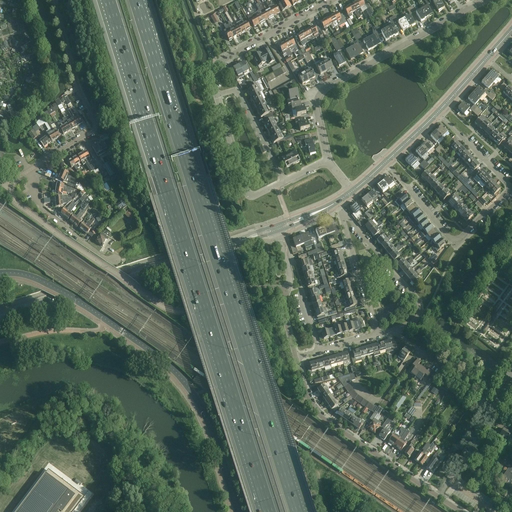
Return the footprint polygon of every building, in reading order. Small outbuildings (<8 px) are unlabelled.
[(276,0),(278,5),(282,12),(287,9),(282,0),(281,0),(276,0)] [(282,0),(287,9),(291,7),(287,0),(285,2),(284,0),(282,0)] [(360,0),(357,2),(362,12),(367,10),(363,3),(360,0)] [(441,2),(439,0),(434,0),(432,1),(434,5),(438,12),(444,8),(441,2)] [(360,17),(362,16),(360,13),(362,12),(357,2),(352,5),(360,18),(360,17)] [(260,3),(258,4),(267,20),(269,19),(269,20),(271,18),(267,11),(265,12),(260,3)] [(265,21),(267,20),(258,4),(256,5),(258,9),(259,11),(257,12),(257,13),(263,23),(265,22),(265,21)] [(270,6),(275,16),(280,13),(276,6),(273,8),(272,5),(270,6)] [(360,18),(352,5),(348,7),(352,14),(354,12),(356,15),(358,19),(360,18)] [(252,23),(254,27),(258,25),(250,10),(248,6),(246,7),(251,16),(247,18),(251,24),(252,23)] [(422,9),(427,18),(433,15),(428,6),(422,9)] [(257,13),(255,14),(252,9),(250,10),(258,25),(260,24),(263,23),(257,13)] [(370,9),(367,10),(366,11),(370,18),(374,16),(370,9)] [(427,18),(422,9),(416,13),(421,22),(427,18)] [(337,13),(333,16),(338,25),(339,27),(346,23),(343,17),(341,19),(339,16),(338,15),(337,13)] [(338,25),(333,16),(329,18),(334,28),(335,28),(336,31),(338,29),(337,26),(338,25)] [(404,19),(409,28),(415,25),(410,16),(404,19)] [(240,17),(238,18),(239,20),(246,32),(248,30),(248,31),(251,30),(250,29),(247,22),(244,24),(242,20),(240,17)] [(239,20),(238,18),(236,19),(238,23),(240,26),(238,27),(242,34),(246,32),(239,20)] [(334,28),(329,18),(325,20),(329,27),(331,26),(333,29),(334,28)] [(385,26),(392,38),(398,34),(393,25),(392,25),(395,23),(392,18),(390,19),(389,19),(391,23),(388,25),(385,26)] [(409,28),(404,19),(398,22),(403,31),(409,28)] [(230,32),(233,38),(238,36),(234,29),(232,26),(230,23),(228,24),(230,27),(228,29),(230,32)] [(231,40),(233,38),(230,32),(228,29),(226,24),(223,25),(226,30),(224,31),(225,34),(229,41),(231,40)] [(242,34),(238,27),(236,28),(234,25),(232,26),(234,29),(238,36),(242,34)] [(315,30),(314,26),(309,29),(315,39),(320,36),(320,37),(323,36),(320,31),(318,32),(316,29),(315,30)] [(383,31),(381,32),(379,29),(379,28),(375,28),(378,33),(379,35),(381,33),(386,41),(392,38),(385,26),(382,28),(383,31)] [(353,30),(354,31),(360,42),(363,40),(359,34),(358,32),(359,32),(357,28),(353,30)] [(369,39),(374,47),(380,44),(376,36),(378,34),(379,35),(378,33),(375,28),(372,28),(373,37),(369,39)] [(315,39),(309,29),(305,31),(311,41),(312,44),(314,43),(313,40),(315,39)] [(311,41),(305,31),(301,33),(305,40),(307,43),(311,41)] [(360,42),(354,31),(351,32),(357,43),(360,42)] [(305,40),(301,33),(297,36),(299,39),(298,39),(300,43),(301,43),(302,45),(304,44),(303,41),(305,40)] [(345,63),(340,53),(339,52),(342,50),(337,41),(336,41),(335,38),(330,40),(337,53),(333,55),(334,56),(333,56),(339,67),(345,63)] [(287,41),(292,50),(294,49),(296,52),(298,51),(295,46),(295,45),(293,42),(291,39),(287,41)] [(374,47),(369,39),(363,42),(368,51),(374,47)] [(292,50),(287,41),(283,44),(288,54),(290,53),(290,51),(292,50)] [(288,54),(283,44),(279,46),(284,55),(286,54),(288,58),(290,56),(288,54)] [(351,48),(357,57),(363,54),(358,44),(351,48)] [(357,57),(351,48),(346,51),(351,60),(357,57)] [(258,67),(258,66),(265,63),(265,62),(267,61),(269,64),(274,61),(268,50),(262,53),(263,53),(260,55),(260,53),(253,57),(258,67)] [(322,63),(326,71),(333,68),(328,59),(322,63)] [(297,75),(298,76),(302,85),(309,81),(302,70),(297,73),(290,62),(287,64),(294,76),(297,75)] [(248,64),(246,66),(244,63),(239,66),(243,74),(249,71),(250,73),(252,72),(251,69),(248,64)] [(326,71),(322,63),(316,66),(320,75),(326,71)] [(239,66),(233,69),(239,79),(244,76),(243,74),(239,66)] [(309,67),(303,70),(302,70),(309,81),(315,78),(310,69),(309,67)] [(488,89),(493,84),(498,78),(492,72),(489,75),(487,78),(485,80),(484,80),(481,83),(488,89)] [(247,91),(250,98),(260,93),(262,92),(259,86),(257,82),(256,83),(248,87),(250,90),(248,91),(247,91)] [(508,98),(511,92),(511,90),(508,87),(503,93),(508,98)] [(473,94),(480,100),(485,94),(478,88),(475,91),(476,92),(473,94)] [(298,104),(298,100),(299,99),(297,92),(288,94),(290,101),(287,102),(288,106),(291,106),(298,104)] [(254,105),(263,100),(260,93),(250,98),(254,105)] [(470,96),(468,99),(474,105),(472,107),(480,115),(480,114),(482,112),(475,105),(480,100),(473,94),(471,97),(470,96)] [(257,111),(266,107),(263,100),(254,105),(257,111)] [(298,104),(291,106),(292,110),(295,110),(297,117),(306,114),(304,107),(301,107),(300,103),(298,104)] [(464,115),(469,109),(463,103),(458,109),(464,115)] [(68,107),(70,110),(69,110),(79,126),(83,123),(77,114),(76,115),(75,114),(70,106),(68,107)] [(266,107),(257,111),(261,118),(263,117),(265,119),(272,116),(271,113),(270,114),(266,107)] [(472,107),(470,110),(477,117),(480,115),(472,107)] [(69,110),(68,111),(70,114),(72,118),(70,119),(71,121),(75,128),(79,126),(69,110)] [(65,115),(63,116),(64,118),(71,130),(75,128),(71,121),(70,119),(68,120),(65,115)] [(267,130),(276,126),(273,119),(274,118),(272,116),(265,119),(266,122),(263,124),(267,130)] [(480,118),(474,124),(479,129),(485,122),(487,120),(482,116),(480,118)] [(36,124),(37,125),(38,126),(39,127),(44,124),(46,123),(43,118),(40,120),(36,124)] [(61,123),(63,126),(67,133),(71,130),(64,118),(62,119),(63,121),(61,123)] [(304,118),(294,120),(295,124),(298,124),(300,131),(309,129),(307,121),(305,122),(304,118)] [(53,129),(48,121),(46,123),(47,123),(56,139),(60,137),(60,136),(57,130),(55,128),(53,129)] [(484,133),(490,127),(485,122),(479,129),(484,133)] [(47,123),(46,123),(44,124),(48,131),(46,132),(51,142),(56,139),(47,123)] [(67,133),(63,126),(61,127),(59,123),(57,124),(63,135),(67,133)] [(276,126),(267,130),(270,137),(279,132),(276,126)] [(436,132),(442,138),(448,133),(441,126),(438,129),(439,130),(436,132)] [(489,137),(495,131),(490,127),(484,133),(489,137)] [(33,130),(28,134),(33,140),(38,137),(33,130)] [(494,142),(500,136),(499,136),(495,131),(489,137),(494,142)] [(279,132),(270,137),(274,144),(276,143),(278,145),(285,141),(284,139),(283,139),(279,133),(279,132)] [(442,138),(436,132),(434,134),(433,134),(430,137),(437,143),(442,138)] [(499,136),(500,136),(494,142),(499,146),(502,143),(504,140),(506,138),(501,134),(499,136)] [(300,144),(301,148),(306,147),(308,147),(309,151),(310,155),(315,154),(312,140),(310,141),(309,135),(294,139),(297,144),(297,145),(300,144)] [(40,143),(41,143),(44,147),(51,142),(48,139),(47,139),(46,137),(39,142),(40,143)] [(508,153),(511,149),(511,144),(510,143),(511,141),(511,138),(510,137),(505,143),(507,145),(503,148),(508,153)] [(92,148),(97,155),(98,157),(107,152),(105,150),(106,150),(102,142),(99,144),(100,146),(99,146),(98,145),(92,148)] [(421,147),(427,154),(433,148),(427,142),(424,144),(424,145),(421,147)] [(455,153),(461,147),(457,142),(451,148),(455,153)] [(427,154),(421,147),(419,150),(419,149),(416,152),(422,159),(427,154)] [(461,147),(455,153),(460,158),(466,152),(461,147)] [(92,161),(90,158),(86,152),(82,154),(87,163),(88,165),(90,167),(90,168),(90,169),(92,172),(93,172),(95,171),(92,166),(91,165),(90,164),(90,162),(92,161)] [(288,156),(293,165),(300,162),(295,152),(288,156)] [(464,162),(470,157),(466,152),(460,158),(464,162)] [(88,165),(87,163),(82,154),(78,157),(81,163),(83,166),(85,165),(88,170),(90,173),(92,172),(90,169),(90,168),(90,167),(88,165)] [(410,155),(405,161),(413,170),(419,164),(410,155)] [(293,165),(288,156),(281,159),(286,169),(293,165)] [(438,158),(441,162),(443,165),(446,162),(443,160),(440,156),(438,158)] [(469,167),(475,161),(470,157),(464,162),(469,167)] [(76,170),(78,175),(80,173),(78,169),(72,160),(68,163),(71,168),(74,167),(76,170)] [(480,166),(475,161),(469,167),(471,169),(471,170),(472,171),(473,171),(474,172),(480,166)] [(116,173),(115,171),(110,162),(103,166),(109,178),(116,173)] [(62,170),(60,175),(77,182),(78,181),(76,178),(74,176),(71,175),(70,177),(67,176),(68,173),(62,170)] [(425,182),(431,176),(427,171),(421,177),(425,182)] [(480,182),(487,175),(482,171),(475,177),(480,182)] [(60,175),(58,180),(65,182),(68,184),(75,187),(76,184),(78,185),(79,183),(77,182),(60,175)] [(485,186),(491,180),(487,175),(480,182),(485,186)] [(430,187),(436,181),(431,176),(425,182),(430,187)] [(457,179),(459,181),(463,185),(468,181),(466,178),(465,179),(464,180),(461,178),(459,176),(457,179)] [(383,182),(388,188),(394,183),(389,177),(383,182)] [(489,191),(496,185),(491,180),(485,186),(489,191)] [(436,181),(430,187),(434,191),(440,186),(436,181)] [(388,188),(383,182),(377,186),(382,193),(388,188)] [(63,188),(64,185),(57,184),(56,189),(71,192),(74,192),(74,190),(73,189),(63,188)] [(496,185),(489,191),(494,196),(500,189),(496,185)] [(439,196),(445,190),(440,186),(434,191),(439,196)] [(445,190),(439,196),(443,201),(449,195),(445,190)] [(367,196),(372,202),(378,198),(373,191),(367,196)] [(402,205),(408,200),(403,195),(403,196),(398,200),(395,202),(399,207),(402,205)] [(372,202),(367,196),(361,201),(366,207),(372,202)] [(85,200),(84,200),(82,203),(79,206),(81,207),(88,198),(87,197),(85,200)] [(453,208),(459,202),(454,197),(448,203),(453,208)] [(88,198),(81,207),(80,208),(81,209),(79,211),(80,212),(76,217),(74,216),(69,221),(70,221),(70,222),(71,223),(72,223),(73,224),(86,208),(88,206),(90,202),(90,201),(88,198)] [(406,210),(412,205),(408,200),(402,205),(406,210)] [(58,212),(64,208),(63,207),(63,205),(66,204),(66,206),(71,202),(55,203),(56,208),(58,208),(58,212)] [(457,213),(463,207),(459,202),(453,208),(457,213)] [(64,208),(58,212),(58,213),(60,214),(61,214),(61,215),(62,216),(63,216),(64,217),(73,206),(74,205),(72,203),(71,205),(70,206),(66,210),(64,209),(64,208)] [(352,215),(351,216),(354,220),(356,219),(356,220),(360,217),(359,216),(360,215),(358,212),(361,210),(356,204),(350,208),(354,213),(352,215)] [(76,206),(74,205),(73,206),(64,217),(66,219),(67,220),(68,220),(72,215),(70,213),(72,211),(74,208),(76,206)] [(410,215),(411,214),(416,210),(412,205),(406,210),(410,215)] [(462,218),(465,214),(468,211),(463,207),(457,213),(462,218)] [(76,227),(77,227),(78,227),(82,222),(80,220),(84,215),(86,212),(87,210),(86,208),(73,224),(75,226),(76,227)] [(124,215),(130,221),(135,217),(129,210),(124,215)] [(420,215),(416,210),(411,214),(410,215),(408,217),(412,222),(420,215)] [(468,211),(465,214),(462,218),(466,222),(473,216),(470,213),(471,212),(469,210),(468,211)] [(418,225),(424,220),(420,215),(412,222),(416,227),(418,225)] [(380,223),(382,222),(387,218),(385,216),(379,221),(375,225),(374,225),(371,222),(365,227),(369,232),(380,223)] [(83,232),(92,219),(91,218),(85,225),(83,223),(79,229),(80,230),(81,230),(83,232)] [(94,221),(92,219),(83,232),(85,233),(85,234),(86,235),(87,235),(91,229),(89,228),(91,225),(94,222),(94,221)] [(423,230),(429,225),(424,220),(418,225),(422,230),(423,230)] [(376,235),(377,237),(383,232),(382,230),(381,231),(380,232),(377,229),(382,225),(380,223),(369,232),(374,237),(375,236),(376,235)] [(94,235),(99,228),(96,225),(91,232),(94,234),(94,235)] [(323,228),(326,236),(328,240),(339,235),(335,225),(332,226),(331,225),(323,228)] [(424,237),(427,235),(433,230),(429,225),(423,230),(422,230),(420,232),(424,237)] [(326,236),(323,228),(315,231),(319,239),(326,236)] [(431,240),(437,236),(433,230),(427,235),(431,240)] [(381,246),(392,237),(391,235),(388,237),(385,234),(383,232),(377,237),(379,239),(377,241),(381,246)] [(96,242),(102,247),(108,239),(101,234),(96,242)] [(300,237),(303,245),(312,242),(308,234),(300,237)] [(431,240),(435,245),(441,241),(437,236),(431,240)] [(303,245),(300,237),(292,240),(296,248),(303,245)] [(385,251),(392,246),(389,243),(394,239),(392,237),(381,246),(385,251)] [(435,245),(432,247),(433,250),(434,249),(437,252),(439,250),(445,245),(441,241),(435,245)] [(392,246),(385,251),(390,256),(400,247),(399,245),(394,249),(392,246)] [(397,262),(401,258),(400,256),(397,253),(398,253),(397,252),(404,247),(403,245),(400,247),(390,256),(394,261),(396,260),(397,262)] [(334,259),(334,260),(342,257),(340,251),(336,252),(335,249),(329,251),(329,252),(320,254),(321,257),(330,255),(329,254),(332,253),(333,257),(331,258),(332,260),(334,259)] [(434,254),(428,259),(431,263),(437,258),(434,254)] [(336,266),(344,264),(342,257),(334,260),(336,266)] [(404,259),(403,259),(402,260),(401,258),(397,262),(399,264),(397,265),(401,270),(404,268),(407,265),(408,264),(404,259)] [(300,263),(302,270),(309,267),(312,266),(310,260),(307,261),(300,263)] [(344,264),(336,266),(338,272),(346,270),(344,264)] [(404,268),(401,270),(405,275),(411,270),(409,268),(410,266),(408,264),(407,265),(404,268)] [(312,266),(309,267),(302,270),(304,276),(311,273),(314,272),(312,266)] [(405,275),(410,280),(413,278),(415,276),(418,274),(420,271),(419,269),(416,272),(414,274),(411,270),(405,275)] [(338,274),(337,275),(338,279),(340,278),(348,276),(346,270),(338,272),(338,274)] [(311,273),(304,276),(306,282),(313,280),(313,279),(311,273)] [(413,278),(410,280),(414,285),(419,281),(415,276),(413,278)] [(313,280),(306,282),(307,288),(315,286),(314,282),(317,281),(316,279),(313,279),(313,280)] [(343,290),(351,287),(349,280),(341,283),(343,290)] [(324,285),(319,287),(320,290),(324,289),(326,294),(327,294),(330,293),(329,287),(328,285),(324,285)] [(345,296),(353,293),(351,287),(343,290),(345,296)] [(311,299),(318,297),(316,291),(309,293),(311,299)] [(345,296),(343,296),(345,302),(347,302),(355,300),(353,293),(345,296)] [(313,306),(320,303),(318,297),(311,299),(313,306)] [(350,310),(356,309),(355,306),(357,306),(355,300),(347,302),(349,308),(350,310)] [(320,303),(313,306),(315,312),(322,310),(322,309),(320,303)] [(317,318),(324,316),(324,315),(327,315),(325,308),(322,309),(322,310),(315,312),(317,318)] [(362,321),(361,322),(361,319),(352,321),(353,324),(355,331),(361,329),(361,328),(364,327),(362,321)] [(339,324),(342,334),(348,333),(346,325),(343,326),(342,323),(339,324)] [(342,334),(339,324),(337,325),(338,328),(334,329),(336,336),(342,334)] [(346,325),(348,333),(355,331),(353,324),(346,325)] [(323,340),(330,338),(328,331),(327,328),(325,329),(325,331),(321,332),(322,333),(322,336),(323,340)] [(336,336),(334,329),(328,331),(330,338),(336,336)] [(384,343),(386,351),(387,353),(397,351),(394,341),(390,342),(390,341),(384,343)] [(386,351),(384,343),(377,345),(379,353),(386,351)] [(380,355),(379,353),(377,345),(371,347),(373,354),(374,357),(380,355)] [(373,354),(371,347),(365,348),(367,356),(373,354)] [(367,356),(365,348),(359,350),(361,358),(367,356)] [(404,349),(398,358),(403,362),(404,360),(409,354),(404,349)] [(362,361),(361,358),(359,350),(352,352),(353,355),(350,356),(353,363),(362,361)] [(341,355),(343,363),(349,361),(347,353),(341,355)] [(343,363),(341,355),(334,357),(336,365),(343,363)] [(336,365),(334,357),(328,359),(330,366),(336,365)] [(330,366),(328,359),(322,360),(324,368),(330,366)] [(324,368),(322,360),(316,362),(318,370),(324,368)] [(414,379),(422,369),(418,365),(420,362),(418,360),(412,367),(412,366),(411,368),(408,372),(413,375),(412,376),(412,378),(414,379)] [(310,367),(307,367),(309,376),(312,375),(312,372),(318,370),(316,362),(309,364),(310,367)] [(422,369),(414,379),(416,381),(418,381),(419,380),(420,381),(424,376),(427,378),(432,371),(429,369),(427,372),(422,369)] [(352,381),(350,375),(337,378),(343,387),(348,384),(352,381)] [(196,377),(193,381),(193,382),(206,391),(209,386),(196,377)] [(317,390),(321,395),(327,391),(327,390),(329,389),(326,385),(324,387),(324,386),(322,384),(316,386),(318,390),(317,390)] [(327,391),(321,395),(322,397),(324,400),(331,396),(327,391)] [(334,400),(331,396),(324,400),(328,405),(334,400)] [(334,400),(328,405),(331,410),(338,406),(334,400)] [(383,409),(379,406),(377,408),(378,408),(374,412),(373,414),(369,420),(372,422),(368,429),(374,433),(380,426),(379,425),(380,423),(377,421),(374,419),(377,414),(379,416),(381,413),(383,410),(383,409)] [(347,413),(346,413),(343,411),(341,409),(337,415),(342,419),(347,413)] [(348,423),(352,417),(353,414),(348,411),(346,413),(347,413),(342,419),(348,423)] [(391,415),(385,423),(388,424),(388,425),(390,422),(391,423),(395,418),(391,415)] [(353,426),(357,420),(352,417),(348,423),(353,426)] [(360,423),(357,420),(353,426),(359,430),(359,429),(363,424),(364,423),(361,421),(360,423)] [(382,432),(379,437),(382,439),(385,441),(390,433),(389,432),(385,430),(384,429),(387,426),(384,424),(379,430),(382,432)] [(393,447),(394,448),(406,431),(402,428),(400,430),(400,433),(401,433),(398,437),(394,435),(388,443),(392,446),(393,445),(394,446),(393,447)] [(507,441),(511,434),(503,430),(499,436),(507,441)] [(410,433),(406,431),(394,448),(395,448),(396,448),(397,448),(396,449),(401,452),(406,443),(404,441),(410,433)] [(409,457),(414,451),(411,449),(413,445),(414,446),(419,439),(415,436),(410,443),(411,444),(409,447),(404,454),(409,457)] [(419,453),(414,461),(418,463),(430,446),(427,443),(422,450),(423,451),(424,451),(421,454),(419,453)] [(436,447),(432,444),(430,446),(418,463),(422,466),(425,462),(427,464),(430,460),(426,458),(429,453),(430,454),(436,447)] [(435,455),(426,468),(431,472),(433,470),(434,471),(437,466),(436,465),(440,459),(435,455)] [(506,485),(510,480),(511,481),(511,479),(511,463),(505,458),(492,476),(506,485)] [(73,511),(84,497),(53,474),(50,478),(45,474),(16,511),(73,511)]
